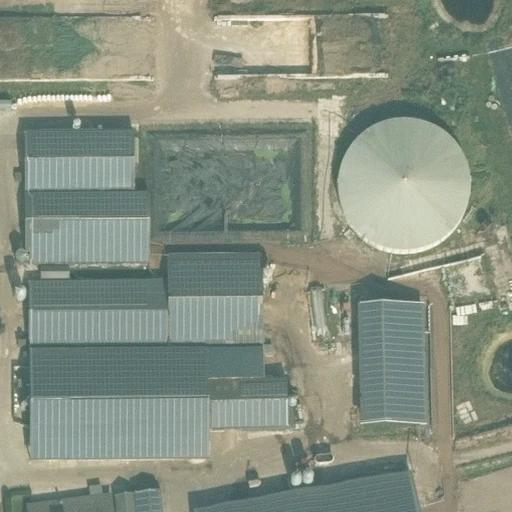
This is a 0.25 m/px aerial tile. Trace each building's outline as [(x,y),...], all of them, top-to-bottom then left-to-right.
[(403,124),(397,124),(392,125),(386,126),(381,128),(375,130),(370,132),(365,135),(360,139),(356,143),(352,147),(349,152),(346,157),(343,162),(341,167),(339,172),(338,178),(337,184),(337,190),(337,196),(338,202),(339,208),(341,214),(344,219),(347,224),(350,229),(354,234),(358,239),(363,243),(368,246),(373,249),(378,251),(384,253),(390,255),(395,256),(401,256),(407,256),(413,255),(419,254),(425,252),(430,250),(435,247),(440,244),(445,241),(449,237),(453,233),(457,228),(460,223),(463,218),(465,213),(467,207),(468,201),(469,196),(469,190),(469,184),(468,178),(467,172),(465,167),(463,162),(460,157),(457,152),(453,147),(450,143),(445,139),(441,136),(436,133),(431,130),(426,128),(420,126),(415,125),(409,124),(403,124)] [(102,136),(102,193),(133,193),(133,135),(102,136)] [(25,197),(102,196),(102,193),(102,136),(24,136),(25,197)] [(146,196),(102,196),(25,197),(25,255),(28,255),(28,267),(58,267),(58,254),(148,254),(148,196),(146,196)] [(29,387),(29,443),(207,441),(207,433),(206,385),(190,385),(190,382),(64,383),(64,379),(64,361),(169,361),(261,360),(260,327),(260,256),(166,256),(167,285),(28,285),(29,349),(32,349),(32,387),(29,387)] [(68,270),(40,270),(40,282),(68,282),(68,270)] [(367,429),(431,428),(428,306),(364,308),(367,429)] [(285,384),(206,385),(207,433),(286,432),(286,430),(292,430),(292,410),(285,410),(285,384)] [(413,511),(407,476),(204,511),(413,511)] [(112,511),(111,497),(25,508),(25,511),(112,511)] [(161,511),(162,502),(134,502),(133,511),(161,511)]
